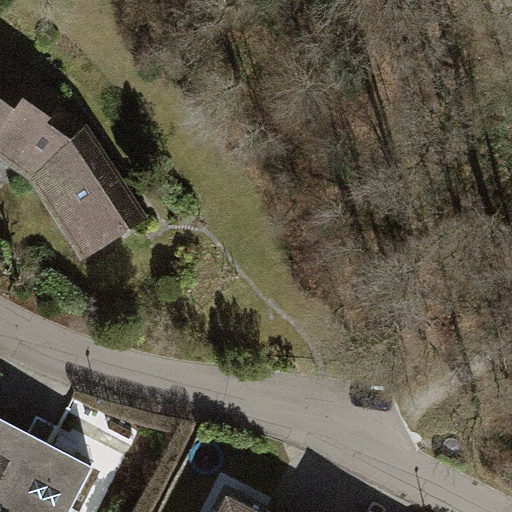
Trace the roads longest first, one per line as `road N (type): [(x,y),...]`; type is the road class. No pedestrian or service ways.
road 1 (residential): [(496,511),(280,403),(113,378),(0,327)]
road 2 (track): [(352,436),(511,336)]
